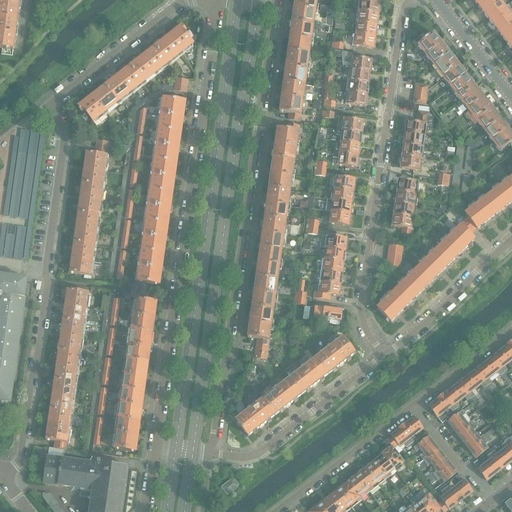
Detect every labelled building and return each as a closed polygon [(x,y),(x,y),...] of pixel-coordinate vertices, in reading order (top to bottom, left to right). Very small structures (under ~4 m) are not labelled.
[(0,0),(0,18),(16,21),(19,0),(0,0)] [(313,27),(317,0),(294,0),(292,24),(313,27)] [(379,9),(379,3),(359,0),(357,12),(378,15),(378,14),(379,14),(380,9),(379,9)] [(505,8),(498,0),(472,0),(488,20),(505,8)] [(511,39),(511,16),(505,8),(488,20),(506,44),(511,39)] [(357,12),(356,23),(376,26),(376,25),(377,25),(378,20),(377,20),(378,15),(357,12)] [(13,52),(16,21),(0,18),(0,50),(2,50),(13,52)] [(356,23),(354,35),(375,38),(375,36),(376,37),(377,31),(376,31),(376,26),(356,23)] [(309,57),(313,27),(292,24),(287,54),(309,57)] [(168,66),(194,46),(184,34),(186,33),(181,27),(154,48),(168,66)] [(422,52),(417,56),(420,61),(425,57),(426,58),(433,67),(449,54),(442,45),(443,44),(440,41),(439,42),(433,34),(431,35),(430,34),(426,37),(427,39),(417,46),(422,52)] [(354,35),(353,47),(354,47),(373,50),(373,48),(374,48),(375,43),(374,43),(375,38),(354,35)] [(143,86),(168,66),(154,48),(129,68),(143,86)] [(341,52),(341,55),(342,62),(350,63),(349,70),(370,73),(370,72),(371,72),(372,67),(371,67),(371,61),(352,59),(353,54),(351,54),(341,52)] [(305,86),(309,57),(287,54),(283,83),(305,86)] [(466,76),(459,67),(459,66),(457,63),(456,63),(449,54),(433,67),(450,89),(466,76)] [(118,105),(143,86),(129,68),(105,87),(118,105)] [(349,70),(348,81),(368,84),(370,84),(370,79),(369,78),(370,73),(349,70)] [(483,98),(476,89),(476,88),(474,85),(473,85),(466,76),(450,89),(467,111),(483,98)] [(324,88),(324,89),(325,89),(331,90),(332,79),(325,78),(324,88)] [(176,79),(175,86),(187,88),(188,81),(179,80),(176,79)] [(348,81),(346,92),(367,95),(367,94),(368,94),(369,89),(368,89),(368,84),(348,81)] [(300,121),(305,87),(305,86),(283,83),(279,112),(289,114),(288,120),(300,121)] [(152,99),(162,90),(163,84),(149,95),(152,99)] [(428,93),(429,87),(416,85),(415,91),(428,93)] [(93,124),(118,105),(105,87),(78,108),(83,113),(84,112),(93,124)] [(427,99),(428,93),(415,91),(414,98),(427,99)] [(346,92),(345,104),(350,105),(365,107),(365,105),(367,105),(367,100),(366,100),(367,95),(346,92)] [(141,107),(152,99),(149,95),(139,104),(141,107)] [(324,96),(323,106),(334,108),(335,103),(329,102),(329,96),(324,96)] [(426,106),(427,99),(414,98),(413,104),(426,106)] [(501,121),(493,111),(494,111),(491,107),(490,108),(483,98),(467,111),(484,134),(501,121)] [(180,133),(185,103),(163,100),(158,130),(180,133)] [(137,111),(141,107),(139,104),(132,109),(130,120),(135,121),(137,111)] [(405,124),(405,129),(406,129),(405,134),(425,137),(427,125),(428,125),(430,113),(418,111),(418,113),(416,120),(416,124),(406,122),(406,125),(405,124)] [(343,119),(341,131),(361,133),(362,132),(363,132),(363,128),(362,128),(363,122),(346,119),(343,119)] [(511,135),(510,134),(510,133),(511,133),(508,129),(508,130),(501,121),(484,134),(500,154),(510,146),(511,147),(511,146),(511,135)] [(294,164),(299,127),(287,125),(286,131),(277,129),(272,161),(294,164)] [(176,164),(180,133),(158,130),(154,161),(176,164)] [(336,131),(336,135),(340,136),(339,142),(360,145),(360,143),(361,144),(362,139),(361,139),(361,135),(361,133),(341,131),(341,132),(336,131)] [(404,135),(403,140),(404,140),(403,145),(424,148),(425,137),(405,134),(405,136),(404,135)] [(97,142),(96,149),(108,151),(109,143),(97,142)] [(339,142),(338,153),(358,156),(358,155),(360,155),(360,151),(359,150),(360,146),(360,145),(339,142)] [(108,151),(127,153),(130,154),(131,147),(109,143),(108,151)] [(422,159),(424,148),(403,145),(403,147),(402,147),(401,152),(403,152),(402,157),(422,159)] [(458,145),(451,192),(458,193),(465,146),(458,145)] [(474,156),(475,147),(468,146),(464,171),(471,172),(472,164),(476,165),(477,164),(475,163),(476,156),(474,156)] [(333,153),(332,158),(337,158),(336,165),(337,165),(357,168),(357,166),(358,166),(359,161),(358,161),(358,156),(338,153),(333,153)] [(104,187),(108,157),(107,157),(95,155),(86,154),(82,184),(104,187)] [(400,158),(400,163),(401,163),(400,168),(420,171),(422,159),(402,157),(402,158),(400,158)] [(171,196),(176,164),(154,161),(150,193),(171,196)] [(290,193),(294,164),(272,161),(268,190),(290,193)] [(325,177),(326,170),(315,168),(314,175),(325,177)] [(463,176),(461,194),(467,195),(470,177),(463,176)] [(334,179),(333,189),(353,191),(353,190),(355,190),(355,186),(354,185),(355,180),(335,177),(334,179)] [(501,211),(511,202),(511,177),(489,196),(501,211)] [(449,188),(450,181),(438,180),(437,186),(449,188)] [(417,195),(419,183),(399,181),(398,186),(397,186),(396,190),(397,191),(397,192),(417,195)] [(100,217),(104,187),(82,184),(78,213),(100,217)] [(333,189),(331,200),(352,203),(352,202),(353,202),(353,197),(353,192),(353,191),(333,189)] [(286,223),(290,193),(268,190),(264,220),(286,223)] [(395,197),(394,202),(395,202),(395,203),(415,206),(417,195),(397,192),(397,193),(396,198),(395,197)] [(167,225),(171,196),(150,193),(145,222),(167,225)] [(478,229),(499,212),(501,211),(489,196),(464,215),(467,218),(476,229),(477,229),(478,229)] [(327,200),(326,211),(330,212),(350,215),(350,213),(351,213),(352,208),(351,208),(352,204),(352,203),(331,200),(327,200)] [(393,209),(393,213),(394,213),(394,215),(414,218),(415,207),(415,206),(395,203),(395,204),(395,205),(395,209),(393,209)] [(330,212),(328,224),(348,226),(349,224),(350,225),(351,220),(349,220),(350,216),(350,215),(330,212)] [(96,248),(100,217),(78,213),(74,245),(96,248)] [(411,236),(414,218),(394,215),(393,220),(392,220),(391,225),(392,225),(392,227),(402,228),(401,235),(411,236)] [(312,220),(313,217),(307,217),(306,227),(318,228),(319,221),(312,220)] [(469,236),(476,229),(467,218),(459,226),(460,227),(469,236)] [(282,253),(284,238),(286,223),(264,220),(260,250),(282,253)] [(163,257),(165,244),(167,225),(145,222),(141,253),(163,257)] [(317,235),(318,228),(306,227),(305,233),(317,235)] [(452,262),(464,250),(473,240),(469,236),(460,227),(438,248),(452,262)] [(127,250),(129,235),(123,234),(121,249),(127,250)] [(321,236),(320,248),(325,248),(345,251),(345,250),(346,250),(347,245),(346,245),(347,239),(326,236),(326,237),(321,236)] [(92,276),(96,248),(74,245),(70,273),(86,276),(86,279),(90,280),(90,276),(92,276)] [(402,255),(403,247),(390,245),(389,253),(402,255)] [(325,248),(323,259),(343,262),(344,260),(345,261),(345,256),(344,255),(345,251),(325,248)] [(430,283),(443,271),(452,262),(438,248),(417,270),(430,283)] [(278,281),(282,253),(260,250),(256,278),(278,281)] [(159,287),(161,274),(163,257),(141,253),(137,284),(159,287)] [(401,262),(402,255),(389,253),(388,260),(401,262)] [(323,259),(322,271),(342,274),(342,272),(343,272),(344,267),(343,267),(343,264),(343,262),(323,259)] [(400,269),(401,262),(388,260),(387,267),(400,269)] [(408,305),(421,292),(430,283),(417,270),(395,292),(408,305)] [(322,271),(320,282),(340,285),(340,283),(341,283),(342,278),(341,278),(342,275),(342,274),(322,271)] [(0,402),(11,404),(24,305),(25,301),(26,297),(31,297),(33,283),(27,282),(28,280),(23,279),(22,279),(22,276),(0,273),(0,274),(0,402)] [(274,311),(278,281),(256,278),(252,308),(274,311)] [(314,293),(314,299),(331,301),(332,295),(338,296),(339,294),(340,294),(341,290),(340,290),(340,286),(340,285),(320,282),(318,294),(314,293)] [(295,288),(294,297),(295,297),(297,298),(306,299),(306,294),(303,293),(303,289),(298,288),(296,288),(295,288)] [(85,323),(89,295),(67,292),(63,320),(85,323)] [(408,305),(395,292),(377,309),(390,323),(408,305)] [(294,298),(293,304),(294,304),(296,304),(305,306),(305,301),(306,299),(297,298),(295,297),(294,297),(294,298)] [(118,314),(120,300),(114,299),(112,313),(118,314)] [(152,334),(154,323),(157,303),(135,300),(132,323),(126,322),(125,330),(131,331),(152,334)] [(310,307),(308,321),(335,324),(335,321),(340,322),(341,321),(342,321),(343,315),(341,315),(342,311),(316,308),(310,307)] [(269,348),(274,311),(252,308),(248,338),(258,340),(257,346),(269,348)] [(81,354),(85,323),(63,320),(59,351),(81,354)] [(113,344),(115,330),(109,329),(107,343),(113,344)] [(148,363),(150,352),(152,334),(131,331),(126,360),(148,363)] [(328,375),(349,359),(355,354),(343,338),(315,359),(328,375)] [(511,354),(506,346),(498,352),(508,364),(511,360),(511,354)] [(275,350),(271,353),(275,359),(279,356),(275,350)] [(77,384),(81,354),(59,351),(55,381),(77,384)] [(267,360),(268,354),(256,352),(255,359),(267,360)] [(508,364),(498,352),(491,358),(502,372),(505,376),(508,373),(503,367),(508,364)] [(502,372),(491,358),(483,364),(495,379),(499,376),(507,386),(511,384),(505,376),(502,372)] [(328,375),(315,359),(289,379),(302,396),(328,375)] [(144,393),(145,382),(148,363),(126,360),(122,390),(144,393)] [(490,383),(495,379),(483,364),(475,370),(492,393),(494,392),(493,390),(494,389),(490,383)] [(475,370),(467,376),(476,388),(480,384),(483,388),(489,395),(492,393),(475,370)] [(107,387),(109,373),(103,372),(101,386),(107,387)] [(476,388),(467,376),(458,383),(472,401),(474,404),(477,401),(470,392),(476,388)] [(302,396),(289,379),(262,400),(275,416),(302,396)] [(72,415),(77,384),(55,381),(50,412),(72,415)] [(472,401),(458,383),(451,389),(460,400),(464,397),(466,400),(461,404),(464,408),(472,401)] [(105,403),(107,390),(101,389),(99,402),(105,403)] [(460,410),(458,408),(455,404),(460,400),(451,389),(443,395),(457,412),(460,410)] [(140,423),(141,411),(144,393),(122,390),(118,420),(140,423)] [(454,415),(457,412),(443,395),(435,401),(443,413),(449,409),(454,415)] [(275,416),(262,400),(236,420),(243,429),(240,432),(246,439),(275,416)] [(437,418),(443,413),(435,401),(428,407),(437,418)] [(103,417),(105,403),(99,402),(97,416),(103,417)] [(464,414),(469,411),(467,408),(447,423),(452,430),(467,418),(464,414)] [(68,446),(72,415),(50,412),(46,441),(55,442),(54,449),(67,451),(67,450),(68,446)] [(415,436),(422,430),(413,418),(406,424),(415,436)] [(458,437),(473,426),(476,423),(479,421),(477,418),(471,423),(467,418),(452,430),(458,437)] [(101,435),(103,420),(97,419),(94,434),(101,435)] [(135,454),(137,442),(140,423),(118,420),(114,451),(135,454)] [(464,445),(476,435),(475,435),(472,431),(478,426),(476,423),(473,426),(458,437),(464,445)] [(414,445),(413,444),(410,440),(415,436),(406,424),(398,430),(411,448),(414,445)] [(469,452),(484,440),(488,437),(494,432),(492,429),(479,439),(476,435),(464,445),(469,452)] [(398,430),(389,436),(391,438),(398,448),(401,451),(405,448),(407,451),(408,451),(411,448),(398,430)] [(511,435),(507,439),(506,438),(503,440),(504,442),(511,452),(511,435)] [(422,454),(434,445),(428,437),(409,452),(411,455),(419,449),(422,454)] [(484,445),(487,443),(490,440),(488,437),(484,440),(469,452),(474,459),(487,449),(484,445)] [(381,450),(381,452),(395,470),(403,463),(397,455),(401,451),(398,448),(391,438),(385,442),(386,442),(389,446),(386,449),(384,448),(381,450)] [(511,461),(511,452),(504,442),(503,440),(500,442),(504,448),(500,452),(509,464),(511,461)] [(422,461),(418,464),(420,467),(439,452),(437,449),(434,445),(422,454),(425,457),(421,460),(422,461)] [(44,484),(60,486),(63,461),(65,451),(49,449),(44,484)] [(491,449),(488,452),(501,469),(509,464),(500,452),(495,455),(491,449)] [(378,459),(374,462),(387,478),(396,472),(395,470),(381,452),(380,453),(381,455),(377,458),(378,459)] [(420,467),(419,468),(421,471),(426,467),(430,464),(433,468),(445,459),(439,452),(420,467)] [(494,475),(501,469),(488,452),(485,454),(489,460),(485,464),(494,475)] [(430,482),(450,466),(445,459),(433,468),(432,469),(436,473),(428,479),(430,482)] [(120,511),(127,468),(126,468),(120,468),(103,466),(104,464),(101,464),(101,466),(100,466),(100,464),(98,464),(98,466),(63,461),(60,486),(81,489),(80,496),(91,498),(89,511),(120,511)] [(378,485),(387,478),(374,462),(371,464),(370,463),(365,468),(378,485)] [(494,475),(485,464),(477,470),(486,482),(494,475)] [(456,474),(454,471),(450,466),(430,482),(429,483),(431,486),(441,479),(444,483),(456,474)] [(369,492),(378,485),(365,468),(359,472),(360,473),(356,475),(357,476),(369,492)] [(369,492),(357,476),(356,475),(353,478),(352,477),(347,481),(348,482),(361,499),(369,492)] [(472,493),(462,481),(458,475),(454,478),(459,484),(455,487),(464,499),(472,493)] [(239,486),(234,480),(233,480),(222,488),(222,489),(227,495),(228,495),(239,487),(239,486)] [(362,500),(361,499),(348,482),(347,483),(348,484),(344,487),(343,485),(337,490),(351,509),(362,500)] [(455,487),(450,490),(445,484),(442,487),(456,505),(464,499),(455,487)] [(442,487),(438,490),(443,496),(438,499),(441,503),(448,511),(453,508),(456,505),(442,487)] [(337,511),(346,511),(351,509),(337,490),(331,494),(332,496),(328,499),(337,511)] [(431,494),(425,499),(421,493),(416,497),(427,511),(446,511),(448,511),(441,503),(437,506),(434,502),(435,500),(431,494)] [(57,505),(50,495),(43,494),(45,500),(52,509),(57,505)] [(427,511),(416,497),(410,502),(413,506),(410,508),(412,511),(427,511)] [(321,511),(337,511),(328,499),(324,502),(323,500),(317,505),(321,511)]
